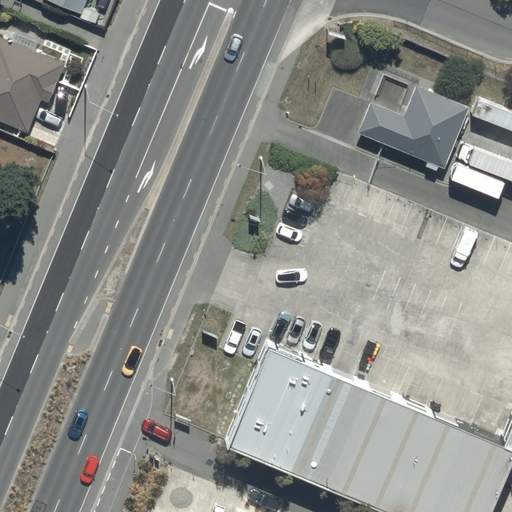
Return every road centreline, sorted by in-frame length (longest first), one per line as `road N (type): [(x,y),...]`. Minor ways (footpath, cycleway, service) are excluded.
road 1 (trunk): [(267,0),(55,511)]
road 2 (trunk): [(0,450),(189,0)]
